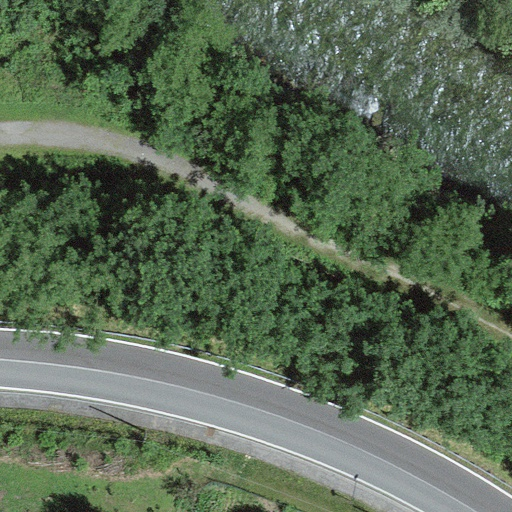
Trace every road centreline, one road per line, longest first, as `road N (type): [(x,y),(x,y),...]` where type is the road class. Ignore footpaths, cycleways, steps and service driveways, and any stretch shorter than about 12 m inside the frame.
road 1 (track): [(511,342),(200,175),(109,140),(0,129)]
road 2 (primary): [(0,362),(77,367),(256,410),(472,511)]
